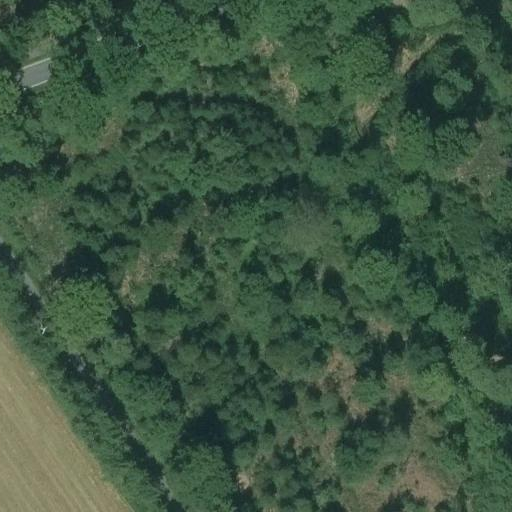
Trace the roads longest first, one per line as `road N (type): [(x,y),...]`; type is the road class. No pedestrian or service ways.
road 1 (unclassified): [(0,253),(168,511)]
road 2 (unclassified): [(0,90),(231,0)]
